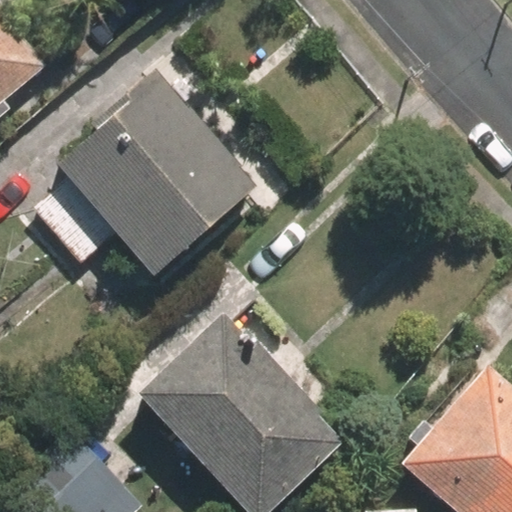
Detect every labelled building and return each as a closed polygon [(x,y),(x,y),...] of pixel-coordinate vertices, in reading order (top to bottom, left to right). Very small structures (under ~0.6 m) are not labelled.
[(0,104),(51,62),(0,1),(0,104)] [(171,76),(68,163),(78,175),(40,207),(86,261),(125,229),(160,270),(263,183),(171,76)] [(511,272),(470,317),(497,342),(511,325),(511,272)] [(235,314),(151,389),(261,511),(273,511),(350,444),(235,314)] [(511,511),(511,382),(489,365),(411,462),(473,511),(511,511)] [(137,511),(147,502),(76,429),(37,467),(80,511),(137,511)]
